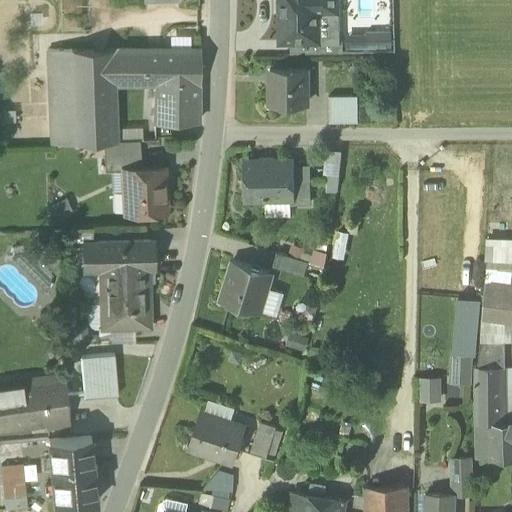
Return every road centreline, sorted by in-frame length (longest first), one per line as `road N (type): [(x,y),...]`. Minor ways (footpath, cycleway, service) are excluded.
road 1 (residential): [(213,132),(172,344),(113,511)]
road 2 (residential): [(431,133),(213,132)]
road 3 (residential): [(223,0),(213,132)]
